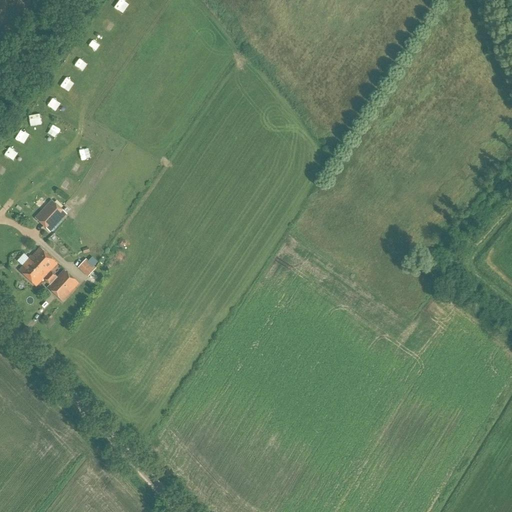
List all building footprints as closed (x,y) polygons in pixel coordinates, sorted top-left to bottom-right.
[(76,69),(85,73),(90,63),(81,59),(76,69)] [(36,127),(44,126),(43,116),(35,117),(36,127)] [(61,134),(63,130),(55,126),(53,130),(61,134)] [(19,140),(29,143),(31,136),(22,133),(19,140)] [(11,148),(7,157),(13,159),(17,151),(11,148)] [(91,158),(90,149),(82,150),(83,159),(91,158)] [(13,159),(18,162),(22,154),(18,152),(13,159)] [(80,162),(74,169),(81,176),(88,169),(80,162)] [(76,192),(73,182),(65,185),(69,194),(76,192)] [(35,219),(50,232),(66,215),(51,201),(35,219)] [(47,288),(62,302),(78,284),(64,271),(57,278),(50,272),(57,264),(40,248),(29,260),(29,259),(23,266),(18,271),(36,287),(43,279),(50,285),(47,288)] [(80,266),(90,276),(98,268),(87,258),(80,266)]
